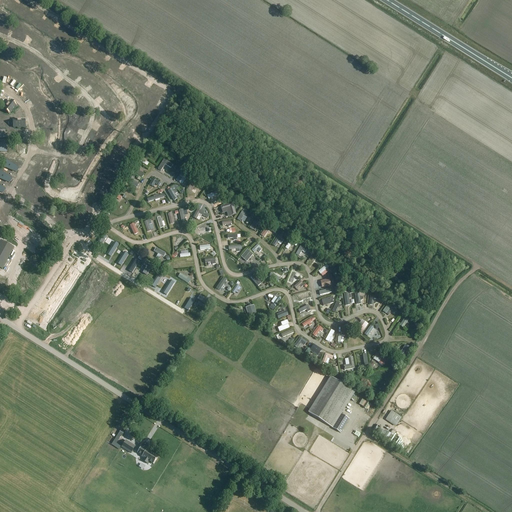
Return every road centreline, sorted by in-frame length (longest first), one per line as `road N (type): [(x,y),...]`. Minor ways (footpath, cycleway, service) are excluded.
road 1 (track): [(388,340),(375,312),(322,320),(305,264),(233,276),(208,203),(98,226),(83,238),(7,194)]
road 2 (track): [(412,341),(326,349),(298,331),(283,291),(239,302),(204,287),(182,233),(136,243),(102,225)]
road 3 (unclassified): [(304,511),(0,317)]
road 4 (track): [(317,511),(449,294),(478,267)]
road 5 (trunk): [(511,78),(386,0)]
road 6 (track): [(365,433),(487,511)]
